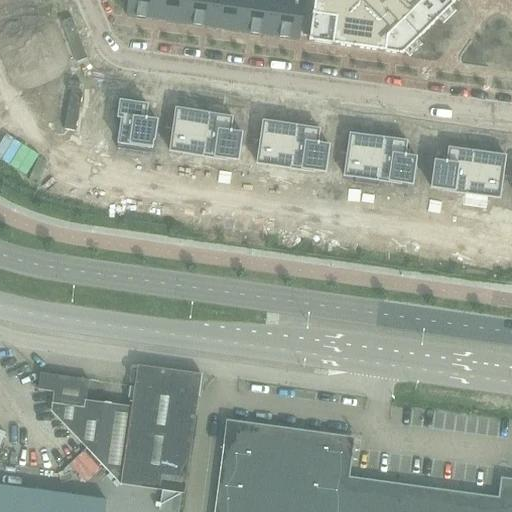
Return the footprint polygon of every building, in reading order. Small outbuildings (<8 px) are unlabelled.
[(128,0),(126,15),(156,20),(158,0),(128,0)] [(158,0),(156,20),(184,24),(187,0),(158,0)] [(187,0),(184,24),(213,28),(216,0),(187,0)] [(216,0),(213,28),(241,32),(245,0),(216,0)] [(245,0),(241,32),(270,36),(274,0),(245,0)] [(274,0),(270,36),(299,40),(304,0),(274,0)] [(314,0),(309,41),(402,55),(454,4),(450,0),(314,0)] [(120,101),(118,118),(122,119),(118,149),(151,154),(153,141),(154,141),(157,121),(147,120),(147,118),(146,118),(148,105),(120,101)] [(176,109),(170,152),(204,157),(210,114),(176,109)] [(210,114),(204,157),(226,160),(227,159),(238,160),(242,133),(232,132),(232,130),(231,130),(232,117),(210,114)] [(263,121),(257,164),(291,169),(297,126),(263,121)] [(297,126),(291,169),(314,172),(314,171),(325,173),(329,145),(319,144),(319,142),(318,142),(320,129),(297,126)] [(350,134),(344,176),(356,178),(355,183),(379,186),(379,181),(378,181),(384,139),(350,134)] [(384,139),(378,181),(379,181),(401,184),(401,183),(413,185),(416,158),(406,156),(406,155),(405,155),(407,142),(384,139)] [(435,160),(431,188),(443,189),(443,190),(465,194),(471,151),(449,148),(447,161),(446,160),(445,162),(435,160)] [(466,194),(464,205),(485,208),(487,197),(499,199),(505,156),(471,151),(465,194),(466,194)] [(145,171),(144,183),(156,184),(157,176),(157,172),(145,171)] [(157,176),(156,184),(167,186),(169,178),(157,176)] [(232,183),(231,195),(243,196),(244,185),(232,183)] [(244,185),(243,196),(254,198),(256,186),(244,185)] [(331,201),(330,209),(342,210),(343,199),(331,197),(331,201)] [(319,199),(318,207),(330,209),(331,201),(319,199)] [(418,213),(417,221),(429,223),(431,211),(419,209),(418,213)] [(406,211),(405,219),(417,221),(418,213),(406,211)] [(494,220),(492,232),(504,233),(505,226),(506,226),(506,222),(494,220)] [(135,372),(134,372),(133,373),(132,374),(131,374),(131,375),(130,376),(130,377),(130,378),(131,379),(132,380),(133,381),(134,381),(134,382),(135,382),(132,404),(86,399),(89,379),(41,374),(38,390),(53,392),(50,411),(120,485),(162,491),(159,510),(169,511),(178,511),(181,493),(185,494),(200,376),(138,367),(137,372),(136,372),(135,372)] [(223,444),(214,511),(511,511),(511,483),(504,482),(502,502),(344,481),(350,441),(230,425),(227,445),(223,444)] [(0,486),(0,511),(104,511),(106,501),(0,486)]
